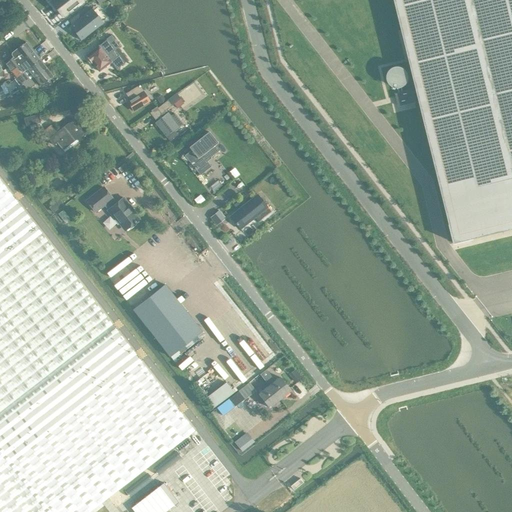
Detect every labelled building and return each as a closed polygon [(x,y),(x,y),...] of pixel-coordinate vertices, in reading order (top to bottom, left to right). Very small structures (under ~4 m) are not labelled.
[(53,0),(51,2),(61,17),(71,9),(71,10),(84,0),(53,0)] [(511,0),(394,0),(455,243),(511,229),(511,0)] [(91,8),(69,25),(81,40),(103,23),(91,8)] [(20,61),(33,51),(26,42),(14,52),(16,55),(10,61),(7,57),(3,61),(5,64),(10,71),(20,61)] [(116,69),(124,63),(114,49),(105,56),(97,46),(86,56),(99,71),(110,62),(116,69)] [(40,59),(33,51),(20,61),(10,71),(8,72),(14,79),(16,77),(40,59)] [(16,77),(21,84),(26,81),(34,78),(47,69),(40,59),(16,77)] [(409,66),(394,66),(393,85),(408,86),(409,66)] [(26,81),(21,84),(26,91),(37,82),(40,86),(53,76),(47,69),(34,78),(26,81)] [(149,101),(143,92),(139,85),(125,93),(129,100),(127,101),(133,111),(149,101)] [(412,89),(395,93),(398,106),(415,102),(412,89)] [(165,110),(171,106),(180,99),(176,93),(167,100),(157,108),(156,107),(150,112),(155,119),(157,117),(158,120),(155,123),(166,137),(167,137),(169,140),(176,135),(173,132),(179,127),(179,126),(182,124),(174,113),(171,116),(168,112),(167,112),(165,110)] [(161,94),(155,98),(159,104),(165,100),(161,94)] [(41,128),(40,122),(38,114),(23,118),(26,126),(29,125),(31,131),(41,128)] [(68,123),(56,132),(51,125),(43,131),(53,145),(56,142),(62,150),(76,139),(78,141),(85,135),(80,129),(79,130),(72,121),(69,123),(68,123)] [(191,150),(184,155),(200,175),(210,166),(207,161),(210,158),(210,157),(219,150),(214,144),(217,142),(208,132),(198,140),(196,137),(187,144),(189,147),(191,150)] [(124,164),(118,168),(121,172),(127,167),(124,164)] [(234,168),(229,172),(233,178),(239,174),(234,168)] [(0,511),(88,511),(194,430),(0,180),(0,511)] [(107,209),(107,210),(114,219),(115,218),(125,231),(139,219),(132,211),(133,210),(123,197),(113,205),(109,200),(112,198),(103,187),(86,201),(95,212),(103,205),(107,209)] [(200,195),(194,200),(198,205),(204,200),(200,195)] [(270,211),(266,207),(257,196),(230,217),(239,228),(254,217),(257,221),(270,211)] [(58,199),(48,207),(53,213),(63,205),(58,199)] [(219,210),(209,217),(216,225),(225,218),(219,210)] [(103,221),(109,228),(117,222),(111,215),(103,221)] [(123,270),(110,277),(115,287),(128,279),(123,270)] [(169,356),(201,331),(164,284),(132,309),(169,356)] [(296,368),(290,372),(296,381),(302,377),(296,368)] [(268,385),(279,399),(290,391),(279,377),(274,381),(265,370),(259,374),(268,385)] [(214,407),(235,391),(228,380),(206,396),(214,407)] [(249,383),(228,399),(234,407),(255,391),(249,383)] [(279,399),(268,385),(258,393),(269,408),(279,399)] [(253,442),(246,433),(234,442),(242,451),(253,442)] [(188,440),(174,452),(180,460),(195,449),(188,440)] [(166,459),(151,470),(157,478),(172,465),(166,459)] [(137,479),(139,485),(152,478),(149,473),(137,479)] [(294,490),(304,482),(301,478),(291,486),(294,490)] [(163,482),(130,508),(133,511),(165,511),(178,502),(163,482)]
